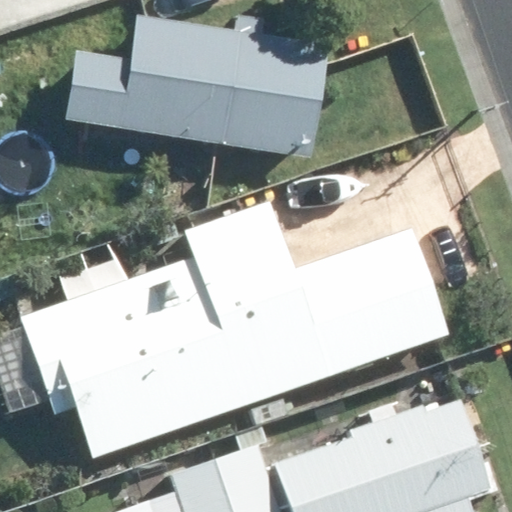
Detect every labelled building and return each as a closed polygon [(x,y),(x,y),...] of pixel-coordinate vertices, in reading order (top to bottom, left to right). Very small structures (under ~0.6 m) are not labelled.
[(129,8),(112,122),(302,151),(319,37),(129,8)] [(267,222),(10,311),(14,320),(0,325),(0,374),(31,365),(46,409),(66,401),(84,452),(437,328),(401,223),(282,264),(267,222)] [(469,511),(465,497),(489,490),(459,397),(423,410),(420,404),(394,414),(389,401),(368,408),(372,421),(346,430),(349,437),(271,464),(273,465),(263,470),(254,446),(212,460),(229,511),(278,511),(277,507),(286,504),(288,511),(469,511)] [(279,400),(249,410),(255,427),(285,417),(279,400)] [(293,415),(267,425),(274,442),(299,432),(293,415)] [(229,511),(212,460),(206,443),(163,459),(173,490),(107,511),(229,511)]
